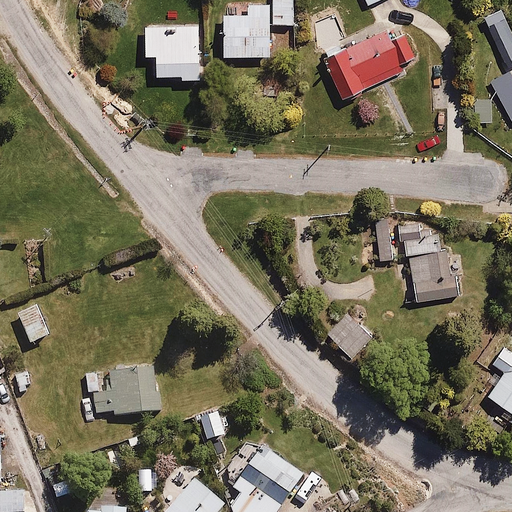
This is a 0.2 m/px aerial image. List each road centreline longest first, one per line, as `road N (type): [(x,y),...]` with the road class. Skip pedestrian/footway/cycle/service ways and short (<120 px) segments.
road 1 (residential): [(139,174),(314,378),(375,428),(426,456),(472,479),(511,484)]
road 2 (residential): [(139,174),(475,177)]
road 3 (residential): [(8,0),(76,104),(139,174)]
